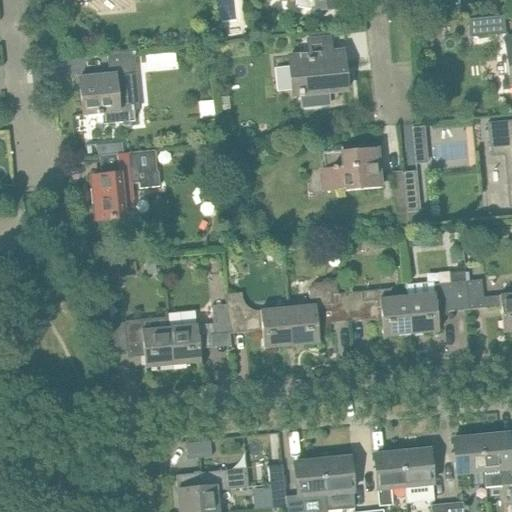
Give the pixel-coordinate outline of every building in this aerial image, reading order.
[(314,10),(318,9),(338,7),(337,0),(296,0),(295,7),(311,10),(311,7),(314,7),(314,10)] [(506,35),(505,18),(468,20),(469,38),(506,35)] [(224,29),(210,30),(211,40),(225,39),(224,29)] [(294,97),(326,94),(346,92),(346,91),(341,91),(339,67),(343,66),(341,52),(343,52),(342,51),(330,53),(329,38),(330,38),(330,37),(306,40),(308,55),(290,57),(294,97)] [(134,125),(130,74),(136,73),(134,52),(106,54),(109,75),(79,78),(82,116),(116,112),(117,126),(134,125)] [(511,120),(487,123),(490,157),(506,155),(510,187),(511,186),(511,120)] [(424,127),(412,128),(415,164),(427,163),(424,127)] [(122,143),(96,146),(97,157),(99,157),(107,156),(123,154),(122,143)] [(327,191),(377,186),(377,189),(378,189),(375,151),(342,154),(342,148),(340,148),(340,151),(323,153),(327,191)] [(127,154),(128,165),(108,167),(109,175),(91,177),(95,221),(125,218),(121,185),(140,184),(139,174),(156,172),(154,151),(127,154)] [(416,172),(415,172),(403,173),(407,213),(419,212),(416,172)] [(406,213),(407,213),(403,173),(391,174),(394,214),(406,213)] [(418,232),(406,233),(407,247),(419,246),(418,232)] [(481,280),(466,281),(468,310),(473,309),(484,308),(483,297),(481,280)] [(310,306),(288,308),(292,346),(319,344),(317,331),(328,330),(328,324),(349,321),(346,293),(339,293),(337,281),(315,284),(309,291),(310,306)] [(433,294),(407,297),(411,335),(438,332),(436,313),(468,310),(466,281),(433,284),(433,294)] [(379,289),(346,293),(349,321),(353,321),(353,317),(380,315),(382,338),(411,335),(407,297),(380,299),(379,289)] [(241,293),(225,294),(226,304),(228,329),(244,327),(241,296),(241,295),(241,294),(241,293)] [(511,293),(483,297),(484,308),(500,307),(503,334),(511,332),(511,293)] [(171,366),(200,363),(199,349),(209,348),(207,337),(229,335),(228,329),(226,304),(166,311),(167,315),(168,328),(171,366)] [(288,308),(244,312),(246,333),(261,331),(263,349),(292,346),(288,308)] [(167,315),(108,322),(111,353),(126,351),(127,355),(143,353),(145,369),(171,366),(168,328),(167,315)] [(508,435),(480,438),(483,471),(498,470),(500,487),(511,486),(511,485),(510,468),(511,468),(508,435)] [(483,471),(480,438),(452,441),(455,473),(456,473),(458,491),(470,490),(469,473),(483,471)] [(400,454),(404,487),(418,486),(420,503),(433,502),(431,484),(432,484),(429,451),(400,454)] [(404,487),(400,454),(373,456),(378,508),(392,506),(390,488),(404,487)] [(349,459),(320,461),(324,495),(339,493),(340,511),(354,510),(352,492),(353,491),(349,459)] [(324,495),(320,461),(294,464),(297,496),(298,496),(299,511),(311,511),(310,496),(324,495)] [(285,508),(281,467),(268,468),(272,510),(285,508)] [(178,511),(218,511),(216,491),(248,488),(246,469),(175,476),(178,511)]
